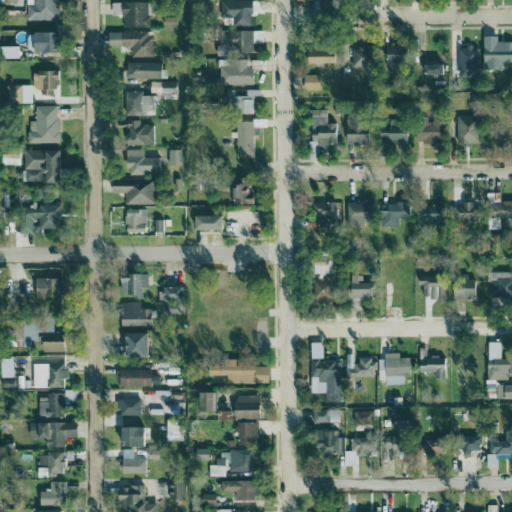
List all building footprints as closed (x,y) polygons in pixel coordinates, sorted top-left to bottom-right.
[(26,0),(26,20),(58,20),(57,0),(26,0)] [(252,26),(251,0),(221,1),(221,17),(233,17),(233,26),(252,26)] [(150,27),(150,2),(112,2),(112,15),(124,15),(124,27),(150,27)] [(177,26),(177,17),(164,17),(164,26),(177,26)] [(253,30),(223,31),(223,45),(217,45),(217,54),(253,53),(253,30)] [(109,47),(131,46),(131,57),(152,57),(151,31),(108,32),(109,47)] [(57,33),(27,33),(27,52),(57,52),(57,33)] [(511,42),(497,42),(497,36),(483,37),(484,69),(505,69),(505,63),(511,62),(511,42)] [(0,58),(20,58),(19,46),(0,46),(0,58)] [(386,64),(403,64),(403,46),(386,46),(386,64)] [(308,63),(334,63),(334,47),(308,47),(308,63)] [(352,66),(370,66),(370,47),(351,48),(352,66)] [(458,47),(458,77),(479,77),(478,47),(458,47)] [(128,78),(161,78),(161,63),(128,62),(128,78)] [(443,75),(444,64),(424,64),(424,74),(443,75)] [(34,71),(34,94),(56,94),(56,71),(34,71)] [(304,90),(320,90),(320,74),(304,75),(304,90)] [(351,88),(351,74),(341,74),(342,89),(351,88)] [(151,111),(150,97),(165,97),(165,81),(150,82),(150,90),(126,90),(127,112),(151,111)] [(6,104),(21,104),(21,86),(6,86),(6,104)] [(260,90),(246,89),(246,97),(227,97),(227,113),(253,113),(253,96),(260,97),(260,90)] [(27,142),(58,142),(57,106),(35,106),(35,121),(27,121),(27,142)] [(318,147),(334,146),(334,122),(327,123),(327,110),(311,110),(312,141),(317,141),(318,147)] [(348,144),(370,144),(369,116),(347,117),(348,144)] [(480,143),(479,116),(456,116),(457,143),(480,143)] [(417,143),(443,142),(442,117),(431,117),(431,125),(416,125),(417,143)] [(379,143),(407,144),(408,121),(380,120),(379,143)] [(237,158),(254,158),(253,121),(236,121),(237,158)] [(128,144),(153,144),(153,125),(128,125),(128,144)] [(127,173),(160,173),(160,156),(143,157),(143,148),(126,149),(127,173)] [(60,181),(60,149),(22,149),(22,181),(43,180),(44,181),(60,181)] [(168,149),(168,164),(181,164),(181,149),(168,149)] [(19,164),(19,151),(1,151),(1,164),(19,164)] [(234,202),(252,203),(253,176),(235,176),(234,202)] [(112,192),(125,192),(125,204),(155,204),(155,178),(112,178),(112,192)] [(511,201),(499,201),(499,193),(487,193),(488,229),(500,229),(499,217),(511,217),(511,201)] [(336,202),(315,201),(314,217),(311,217),(311,228),(335,229),(336,202)] [(347,202),(347,223),(370,223),(370,202),(347,202)] [(399,218),(410,218),(410,203),(381,202),(381,225),(398,225),(399,218)] [(59,204),(38,203),(38,207),(19,207),(19,233),(35,233),(35,228),(58,228),(59,204)] [(425,206),(423,223),(439,224),(440,207),(425,206)] [(145,208),(125,208),(125,231),(145,232),(145,208)] [(222,214),(195,215),(196,229),(222,228),(222,214)] [(314,300),(333,300),(332,252),(313,253),(314,300)] [(488,298),(511,298),(511,271),(489,271),(488,298)] [(142,298),(142,286),(147,286),(148,274),(120,273),(120,292),(131,292),(131,297),(142,298)] [(351,298),(372,298),(373,282),(362,282),(362,274),(351,274),(351,298)] [(475,298),(476,279),(468,279),(468,274),(454,274),(454,297),(475,298)] [(421,296),(444,296),(443,275),(421,275),(421,296)] [(35,296),(60,296),(59,277),(35,277),(35,296)] [(163,285),(163,299),(183,298),(183,285),(163,285)] [(153,325),(152,308),(139,308),(139,301),(120,301),(121,326),(153,325)] [(178,303),(167,304),(168,314),(178,314),(178,303)] [(43,351),(69,350),(68,331),(53,331),(53,318),(10,319),(11,339),(23,338),(23,346),(31,346),(31,340),(43,340),(43,351)] [(147,357),(148,331),(126,331),(126,356),(147,357)] [(508,379),(508,374),(511,374),(511,357),(500,357),(501,341),(488,341),(487,378),(508,379)] [(434,378),(445,377),(444,355),(425,356),(425,348),(419,349),(420,371),(434,371),(434,378)] [(409,374),(409,357),(399,357),(399,352),(384,352),(384,358),(378,359),(378,382),(401,382),(401,374),(409,374)] [(374,376),(373,359),(353,359),(353,354),(345,354),(345,381),(359,380),(359,376),(374,376)] [(226,374),(227,383),(269,382),(268,365),(236,365),(236,359),(208,360),(208,375),(226,374)] [(311,393),(325,392),(325,401),(341,401),(340,359),(310,360),(311,393)] [(33,387),(65,386),(65,362),(33,363),(33,387)] [(150,369),(117,369),(117,386),(151,386),(150,369)] [(511,384),(496,384),(496,398),(511,398),(511,384)] [(200,410),(215,410),(216,392),(200,392),(200,410)] [(38,416),(64,417),(64,401),(66,401),(66,393),(38,393),(38,416)] [(235,395),(235,419),(260,418),(260,394),(235,395)] [(140,414),(140,398),(119,398),(119,415),(140,414)] [(329,409),(312,410),(312,422),(329,422),(329,409)] [(219,419),(230,419),(230,410),(219,410),(219,419)] [(353,411),(354,424),(373,423),(373,410),(353,411)] [(180,440),(181,419),(167,419),(166,440),(180,440)] [(384,460),(392,460),(392,456),(408,455),(406,419),(396,419),(397,435),(383,436),(384,460)] [(29,422),(29,438),(46,437),(46,447),(64,446),(64,437),(77,437),(77,421),(29,422)] [(237,444),(257,444),(257,421),(236,422),(237,444)] [(145,446),(145,426),(122,426),(121,445),(145,446)] [(329,429),(316,430),(317,453),(342,453),(341,436),(329,437),(329,429)] [(488,453),(511,453),(511,431),(505,431),(504,439),(489,439),(488,453)] [(481,452),(481,435),(462,435),(463,453),(481,452)] [(350,453),(367,454),(367,437),(350,437),(350,453)] [(419,439),(419,452),(444,452),(444,439),(419,439)] [(196,448),(197,460),(209,459),(208,448),(196,448)] [(230,471),(255,470),(254,449),(229,449),(230,471)] [(37,453),(38,475),(64,475),(64,452),(37,453)] [(226,475),(226,452),(220,452),(220,459),(209,459),(209,475),(226,475)] [(486,467),(497,467),(497,453),(487,453),(486,467)] [(122,473),(145,473),(145,458),(122,459),(122,473)] [(185,498),(184,478),(168,479),(169,499),(185,498)] [(235,499),(257,499),(257,479),(221,480),(221,491),(235,491),(235,499)] [(66,481),(49,481),(49,489),(40,490),(40,506),(67,505),(66,481)] [(158,511),(158,502),(143,503),(143,486),(118,486),(118,511),(158,511)] [(215,493),(202,493),(202,506),(215,505),(215,493)]
